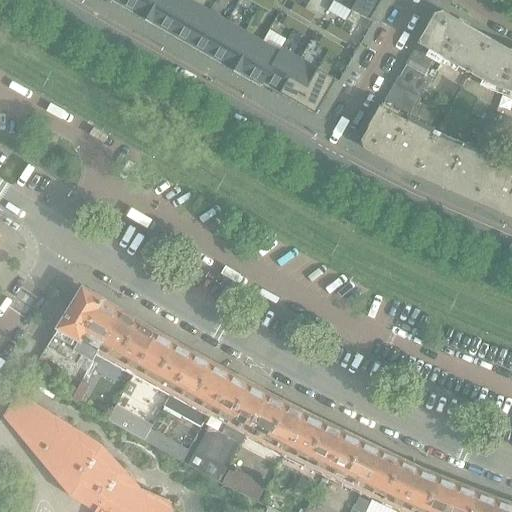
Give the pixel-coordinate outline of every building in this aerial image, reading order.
[(136,17),(145,0),(121,0),(118,6),(136,17)] [(153,27),(168,0),(145,0),(136,17),(153,27)] [(171,37),(191,3),(185,0),(168,0),(153,27),(171,37)] [(271,8),(273,5),(263,0),(262,0),(259,6),(269,12),(271,8)] [(350,12),(356,0),(332,0),(332,1),(350,12)] [(368,22),(381,0),(356,0),(350,12),(368,22)] [(188,47),(208,13),(191,3),(171,37),(188,47)] [(300,17),(304,10),(293,4),(289,11),(300,17)] [(310,23),(314,16),(304,10),(300,17),(310,23)] [(469,75),(489,39),(441,12),(433,14),(418,41),(418,42),(416,44),(417,44),(405,66),(405,67),(420,75),(432,53),(469,75)] [(206,58),(226,23),(208,13),(188,47),(206,58)] [(292,29),(296,23),(286,17),(282,23),(292,29)] [(224,68),(243,33),(226,23),(206,58),(224,68)] [(303,35),(307,29),(296,23),(292,29),(303,35)] [(335,38),(339,31),(329,25),(325,32),(335,38)] [(345,44),(349,37),(339,31),(335,38),(345,44)] [(241,78),(261,44),(243,33),(224,68),(241,78)] [(328,50),(332,43),(322,37),(318,44),(328,50)] [(511,93),(511,51),(506,49),(489,39),(469,75),(490,86),(511,93)] [(338,56),(342,49),(332,43),(328,50),(338,56)] [(262,84),(278,54),(261,44),(241,78),(259,88),(262,84)] [(279,95),(299,60),(281,50),(278,54),(262,84),(279,95)] [(296,105),(316,70),(299,60),(279,95),(296,105)] [(430,81),(420,75),(405,67),(399,77),(414,86),(424,91),(430,81)] [(315,115),(334,81),(316,70),(296,105),(315,115)] [(409,96),(414,86),(399,77),(399,78),(397,77),(392,86),(409,96)] [(436,111),(440,103),(429,98),(425,106),(436,111)] [(434,137),(407,122),(379,108),(360,141),(362,149),(413,176),(434,137)] [(473,201),(491,161),(434,137),(413,176),(473,201)] [(511,217),(511,170),(491,161),(473,201),(511,217)] [(90,361),(96,351),(118,311),(90,295),(87,293),(83,293),(79,295),(76,298),(45,348),(76,366),(82,356),(90,361)] [(133,374),(156,334),(144,327),(118,311),(96,351),(133,374)] [(170,394),(192,354),(156,334),(133,374),(170,394)] [(208,414),(230,375),(192,354),(170,394),(208,414)] [(220,485),(245,435),(266,395),(230,375),(208,414),(203,424),(193,443),(188,451),(182,463),(206,477),(220,485)] [(79,405),(90,387),(81,382),(77,390),(71,400),(79,405)] [(71,400),(77,390),(64,383),(59,393),(71,400)] [(174,511),(171,502),(142,489),(101,445),(18,393),(3,417),(69,496),(94,511),(174,511)] [(284,455),(304,414),(271,398),(266,395),(245,435),(284,455)] [(324,474),(343,433),(326,425),(304,414),(284,455),(297,462),(324,474)] [(188,451),(150,430),(149,431),(143,442),(182,463),(188,451)] [(360,491),(378,450),(343,433),(324,474),(349,486),(360,491)] [(401,509),(418,470),(378,450),(360,491),(401,509)] [(266,486),(229,468),(221,484),(258,503),(266,486)] [(407,511),(445,511),(457,485),(418,470),(401,509),(407,511)] [(491,511),(496,500),(457,485),(445,511),(491,511)] [(268,507),(275,494),(267,490),(260,503),(268,507)] [(511,511),(511,506),(496,500),(491,511),(511,511)] [(351,511),(354,506),(348,502),(343,511),(351,511)]
